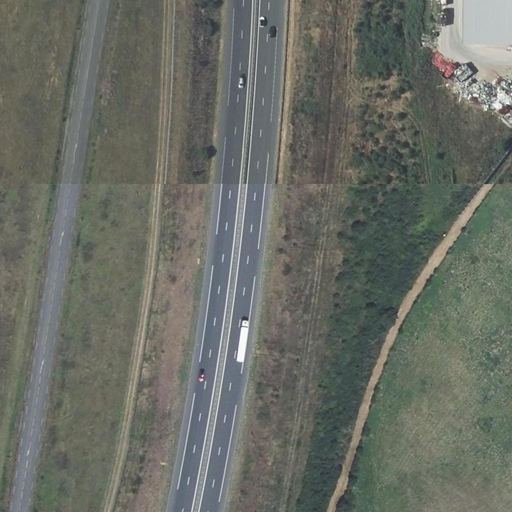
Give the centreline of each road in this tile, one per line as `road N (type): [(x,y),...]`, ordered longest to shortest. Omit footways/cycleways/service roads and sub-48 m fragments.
road 1 (motorway): [(207,511),(248,260),(269,0)]
road 2 (motorway): [(243,0),(222,259),(181,511)]
